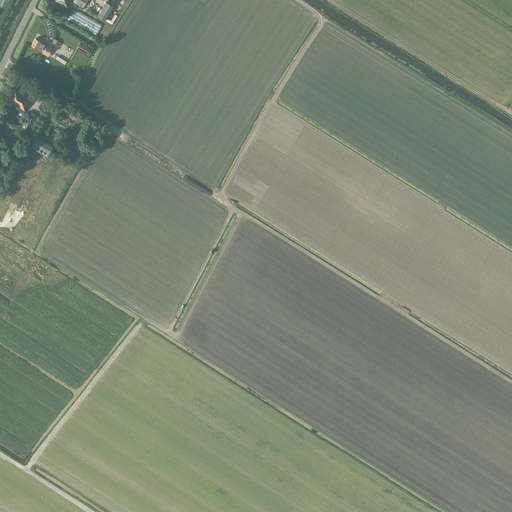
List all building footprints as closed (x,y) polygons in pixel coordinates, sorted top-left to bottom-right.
[(105,1),(97,16),(105,20),(111,9),(112,10),(114,7),(113,7),(113,6),(105,1)] [(73,8),(67,19),(95,35),(102,25),(73,8)] [(46,45),(45,44),(45,43),(40,41),(41,39),(38,37),(37,39),(35,38),(31,45),(41,50),(42,48),(44,49),(43,50),(50,53),(52,50),(52,49),(46,45)] [(80,42),(77,46),(76,48),(80,50),(86,54),(87,53),(90,48),(84,44),(80,42)] [(5,100),(21,109),(24,111),(31,100),(30,100),(32,96),(13,85),(11,89),(10,88),(6,95),(7,96),(5,100)] [(31,112),(19,130),(26,134),(37,116),(31,112)] [(78,116),(72,112),(69,116),(75,120),(78,116)] [(36,136),(29,147),(46,157),(53,146),(36,136)] [(74,153),(68,149),(65,154),(72,157),(74,153)] [(15,181),(7,198),(12,201),(18,188),(24,177),(23,177),(24,175),(25,175),(36,152),(30,150),(15,181)] [(23,188),(14,206),(32,215),(41,197),(23,188)] [(0,255),(41,281),(48,270),(0,240),(0,255)] [(0,284),(10,291),(17,280),(0,269),(0,284)]
